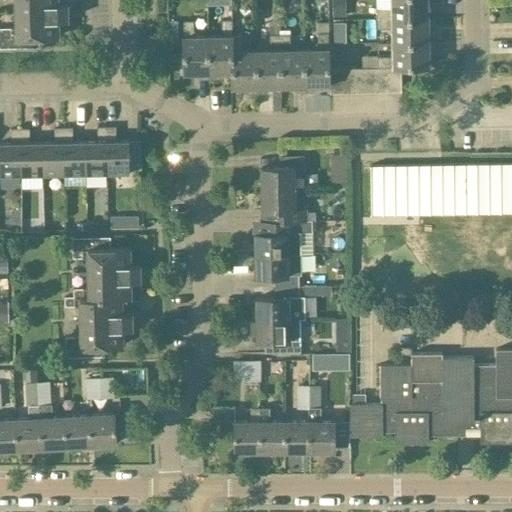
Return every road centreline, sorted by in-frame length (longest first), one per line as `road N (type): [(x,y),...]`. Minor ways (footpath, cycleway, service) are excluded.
road 1 (residential): [(168,490),(168,409),(208,344),(205,126)]
road 2 (residential): [(197,490),(511,491)]
road 3 (residential): [(205,126),(449,121)]
road 4 (residential): [(0,489),(168,490)]
road 5 (residential): [(449,121),(480,83),(476,0)]
road 6 (residential): [(120,85),(0,87)]
